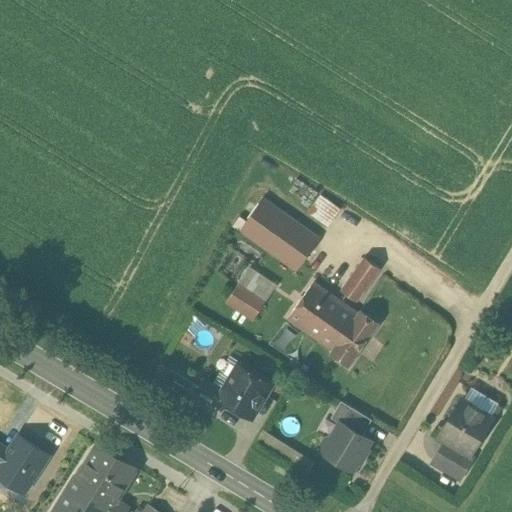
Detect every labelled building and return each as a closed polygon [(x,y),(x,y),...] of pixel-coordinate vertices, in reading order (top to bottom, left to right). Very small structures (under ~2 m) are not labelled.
[(329,225),(342,206),(321,193),(309,212),(329,225)] [(319,237),(263,197),(240,231),(296,271),(319,237)] [(365,257),(341,290),(357,300),(380,268),(365,257)] [(358,314),(313,282),(289,317),(333,349),(331,353),(349,366),(380,322),(361,309),(358,314)] [(266,300),(239,283),(227,301),(253,319),(266,300)] [(239,364),(224,390),(205,379),(201,385),(197,392),(199,393),(217,404),(221,397),(252,416),(272,384),(239,364)] [(201,385),(172,368),(161,385),(192,403),(199,393),(197,392),(201,385)] [(493,417),(462,399),(439,436),(448,441),(470,455),(470,454),(493,417)] [(373,419),(342,400),(332,417),(340,422),(341,421),(363,434),(373,419)] [(363,434),(341,421),(340,422),(332,436),(326,437),(323,444),(324,449),(323,451),(353,470),(359,460),(361,461),(369,448),(367,447),(372,439),(363,434)] [(10,449),(0,463),(0,474),(25,491),(49,454),(19,435),(10,449)] [(310,468),(315,456),(273,436),(267,448),(310,468)] [(470,455),(448,441),(435,462),(461,477),(473,456),(470,454),(470,455)] [(137,466),(99,443),(78,476),(117,499),(137,466)] [(78,476),(76,475),(53,511),(109,511),(117,499),(78,476)] [(130,507),(117,499),(109,511),(133,511),(129,509),(130,507)] [(162,511),(149,503),(143,511),(162,511)]
